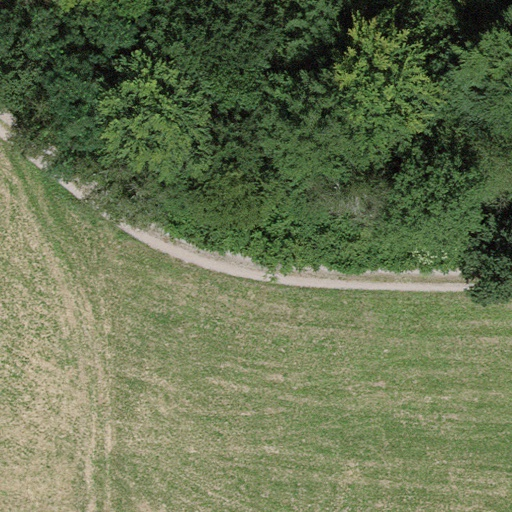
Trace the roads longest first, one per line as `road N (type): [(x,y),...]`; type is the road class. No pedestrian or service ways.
road 1 (track): [(0,120),(136,224),(235,264),(511,282)]
road 2 (track): [(101,511),(101,307),(91,234),(46,157)]
